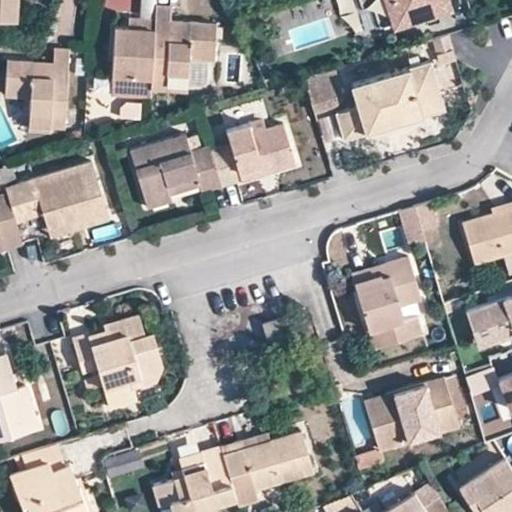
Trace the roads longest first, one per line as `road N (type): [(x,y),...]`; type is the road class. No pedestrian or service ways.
road 1 (residential): [(511,89),(470,160),(292,215)]
road 2 (residential): [(169,252),(0,301)]
road 3 (residential): [(189,320),(214,406),(143,428)]
road 4 (residential): [(189,320),(313,283)]
road 5 (residential): [(292,215),(169,252)]
